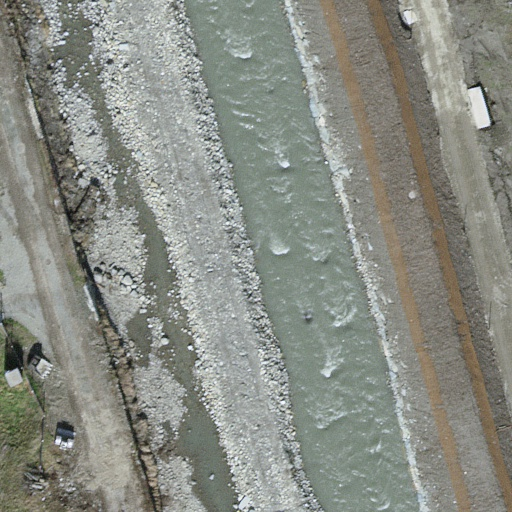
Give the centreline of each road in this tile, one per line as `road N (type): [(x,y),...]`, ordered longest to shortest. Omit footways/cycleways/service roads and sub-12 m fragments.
road 1 (residential): [(466,511),(311,0)]
road 2 (track): [(94,511),(28,279),(0,290)]
